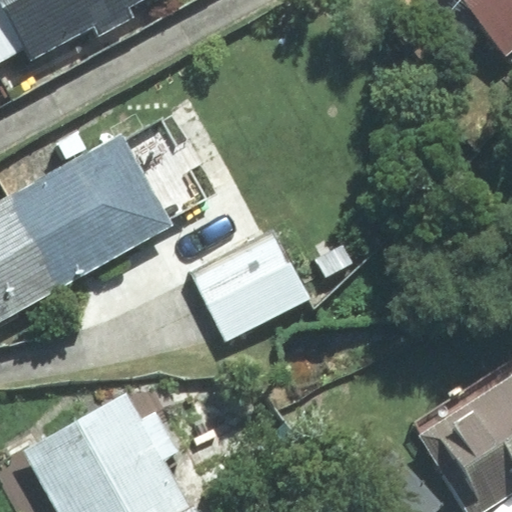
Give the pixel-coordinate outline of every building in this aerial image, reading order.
[(0,0),(0,66),(7,63),(11,70),(80,34),(85,44),(117,27),(112,17),(143,0),(0,0)] [(511,0),(431,0),(496,70),(511,54),(511,0)] [(107,141),(0,199),(0,319),(158,234),(107,141)] [(218,347),(297,307),(264,240),(299,222),(276,177),(161,234),(218,347)] [(500,511),(511,505),(511,373),(411,434),(457,511),(500,511)] [(174,511),(113,402),(1,464),(27,511),(174,511)]
